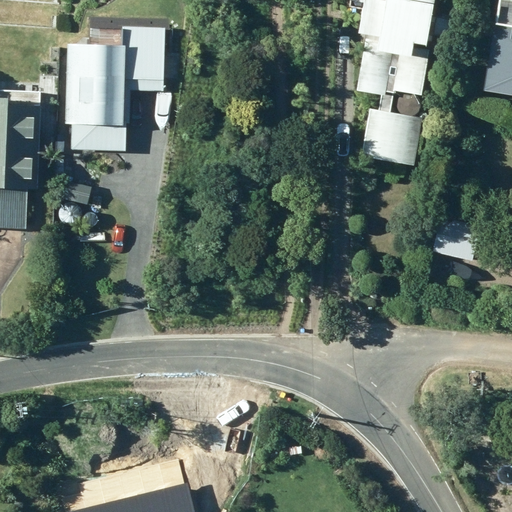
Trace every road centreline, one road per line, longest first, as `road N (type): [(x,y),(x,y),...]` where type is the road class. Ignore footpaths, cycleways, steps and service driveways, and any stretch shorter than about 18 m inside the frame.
road 1 (tertiary): [(0,378),(126,358),(269,356),(349,394)]
road 2 (residential): [(349,394),(408,362),(511,365)]
road 3 (tertiary): [(349,394),(407,457),(441,511)]
